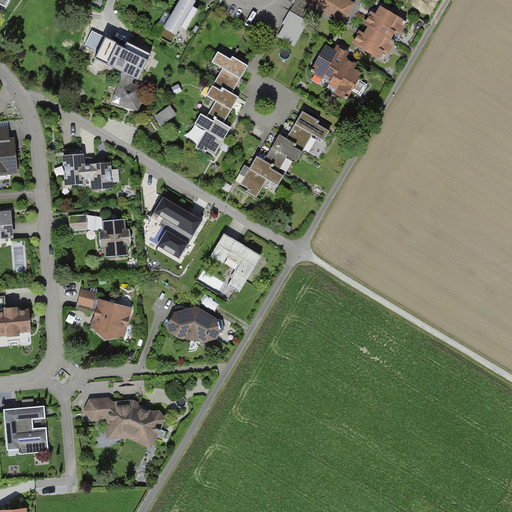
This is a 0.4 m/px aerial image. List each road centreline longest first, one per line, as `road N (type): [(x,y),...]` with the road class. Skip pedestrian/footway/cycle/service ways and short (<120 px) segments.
road 1 (residential): [(21,99),(38,148),(54,346),(40,377),(0,383)]
road 2 (residential): [(299,250),(42,99),(21,99)]
road 3 (residential): [(299,250),(143,511)]
road 4 (residential): [(447,0),(299,250)]
road 5 (track): [(511,377),(299,250)]
